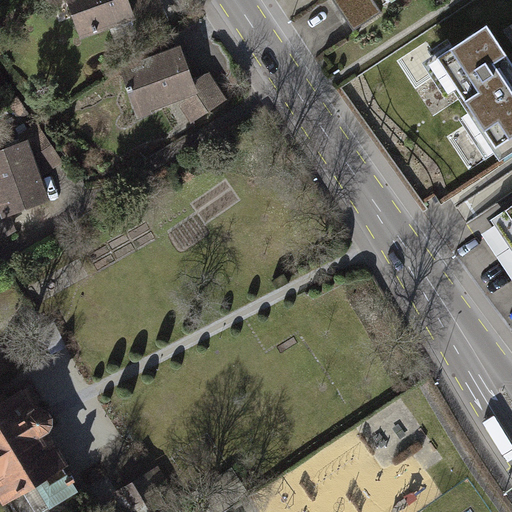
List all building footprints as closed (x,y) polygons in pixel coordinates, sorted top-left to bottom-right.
[(153,0),(56,0),(63,25),(116,11),(122,30),(159,21),(153,0)] [(433,58),(494,149),(511,136),(511,58),(487,22),(433,58)] [(199,48),(108,72),(116,105),(170,91),(175,110),(213,101),(199,48)] [(28,142),(41,179),(63,163),(37,124),(14,139),(20,145),(28,142)] [(41,179),(28,142),(20,145),(0,151),(0,243),(15,235),(10,220),(50,205),(41,179)] [(511,203),(490,218),(511,249),(511,203)] [(0,507),(64,469),(18,394),(0,405),(0,507)] [(365,435),(277,490),(290,511),(310,511),(384,465),(365,435)] [(179,511),(153,465),(89,502),(95,511),(179,511)]
